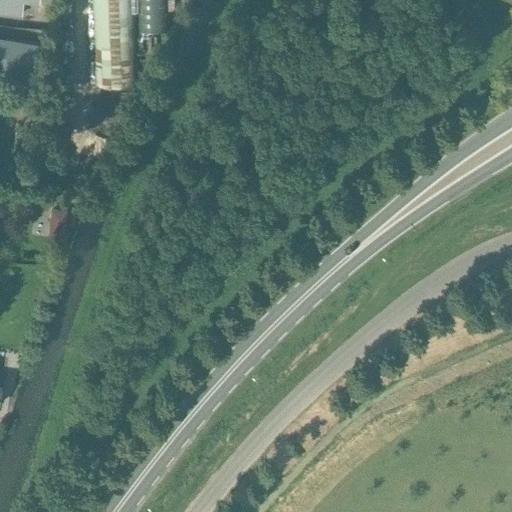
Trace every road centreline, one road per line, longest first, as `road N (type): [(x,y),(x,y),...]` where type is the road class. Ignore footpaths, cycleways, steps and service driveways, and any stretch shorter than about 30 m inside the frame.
road 1 (unclassified): [(197,511),(352,350),(445,279),(511,244)]
road 2 (secondary): [(118,511),(187,424),(341,266)]
road 3 (secondary): [(511,119),(392,211),(341,266)]
road 4 (secondary): [(341,266),(511,156)]
